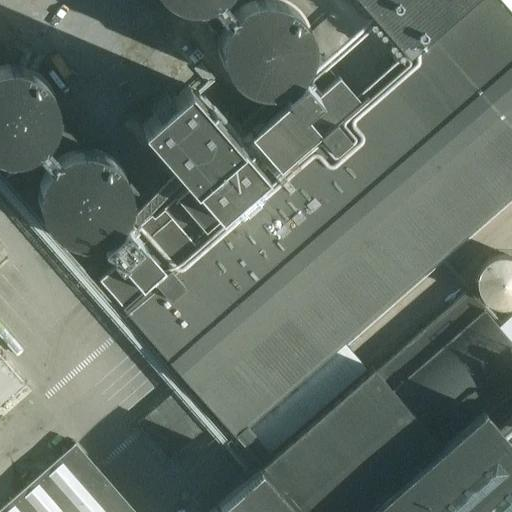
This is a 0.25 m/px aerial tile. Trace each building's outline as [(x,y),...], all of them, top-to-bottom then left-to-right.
[(119,261),(100,277),(126,307),(189,379),(138,424),(168,458),(181,447),(219,414),(239,437),(268,411),(511,196),(511,18),(495,0),(359,0),(390,34),(399,45),(386,56),(378,64),(389,77),(361,102),(339,77),(318,94),(303,77),(284,93),(291,101),(239,147),(188,86),(142,125),(193,184),(177,198),(179,200),(165,212),(164,210),(153,219),(151,216),(134,231),(126,222),(103,242),(119,261)] [(178,0),(182,2),(190,4),(195,5),(225,35),(224,41),(225,49),(227,57),(230,64),(235,70),(240,76),(246,80),(253,83),(261,85),(269,86),(276,85),(284,83),(291,80),(297,76),(303,70),(307,64),(311,57),(313,49),(313,41),(313,34),(311,26),(307,19),(303,13),(297,7),(291,3),(285,0),(178,0)] [(351,0),(324,0),(338,18),(355,5),(351,0)] [(15,156),(19,156),(44,187),(43,195),(44,203),(46,210),(50,217),(54,224),(60,229),(66,234),(73,237),(81,239),(89,240),(96,239),(104,237),(110,234),(116,230),(122,224),(126,218),(130,210),(132,203),(133,194),(132,186),(130,178),(126,171),(122,164),(116,159),(109,154),(102,150),(94,148),(92,148),(59,113),(59,111),(59,103),(57,95),(53,88),(49,81),(43,76),(36,71),(29,68),(22,66),(14,65),(6,66),(2,66),(0,64),(0,153),(0,154),(8,156),(15,156)] [(38,251),(17,223),(9,229),(30,258),(38,251)] [(493,299),(511,298),(511,254),(502,255),(503,265),(493,265),(493,299)] [(0,281),(0,318),(21,340),(41,321),(1,281),(0,281)] [(511,511),(511,337),(469,288),(261,465),(261,466),(208,511),(511,511)] [(0,405),(27,380),(0,351),(0,405)] [(128,413),(169,380),(160,369),(119,402),(128,413)] [(31,390),(16,396),(24,414),(39,407),(31,390)] [(60,456),(0,509),(0,511),(135,511),(76,443),(60,456)]
